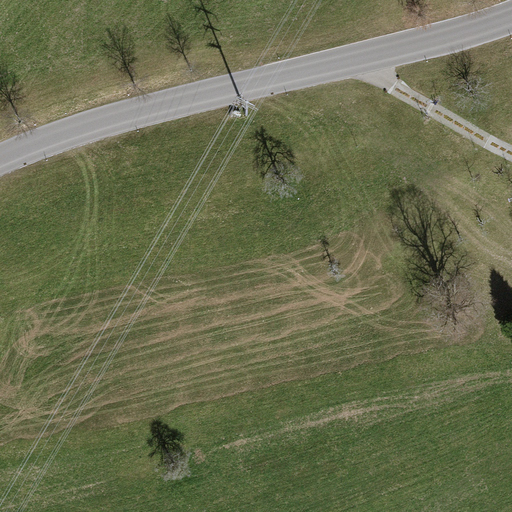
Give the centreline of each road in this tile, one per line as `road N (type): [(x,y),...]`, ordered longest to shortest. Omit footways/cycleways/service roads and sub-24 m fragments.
road 1 (tertiary): [(0,160),(85,129),(511,18)]
road 2 (track): [(511,150),(352,59)]
